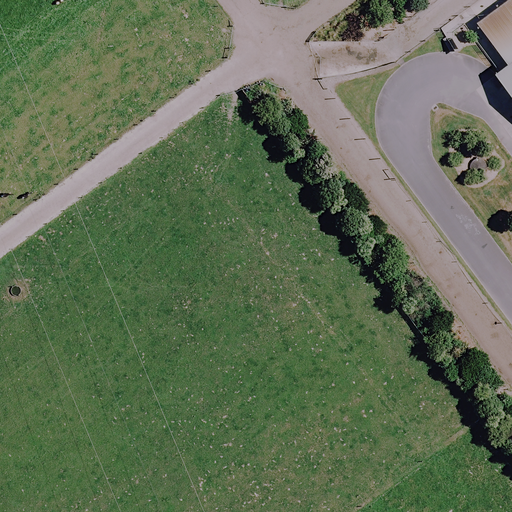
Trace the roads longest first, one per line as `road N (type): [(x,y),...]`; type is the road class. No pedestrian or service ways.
road 1 (unknown): [(511,138),(479,96),(424,89),(410,98),(399,135),(412,174)]
road 2 (unknown): [(412,174),(511,301)]
